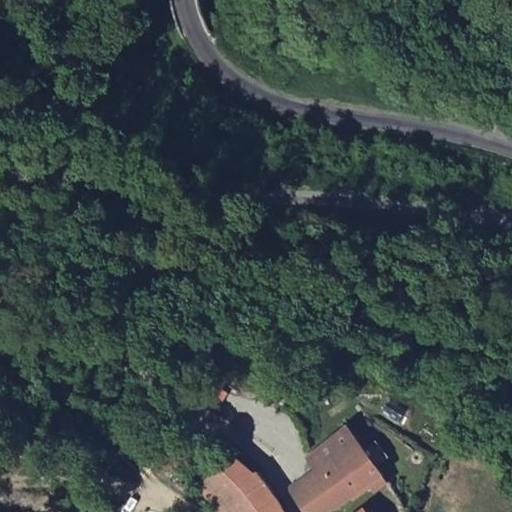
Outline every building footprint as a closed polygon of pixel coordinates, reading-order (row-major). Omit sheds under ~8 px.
[(317,471),(294,489),(308,510),(315,511),(336,511),(372,489),(384,481),(348,431),(338,440),(313,458),(317,471)] [(210,480),(235,511),(289,511),(262,475),(234,453),(210,480)] [(235,511),(210,480),(200,492),(217,511),(235,511)] [(389,489),(384,481),(372,489),(377,497),(389,489)] [(145,511),(147,510),(115,487),(98,511),(145,511)]
